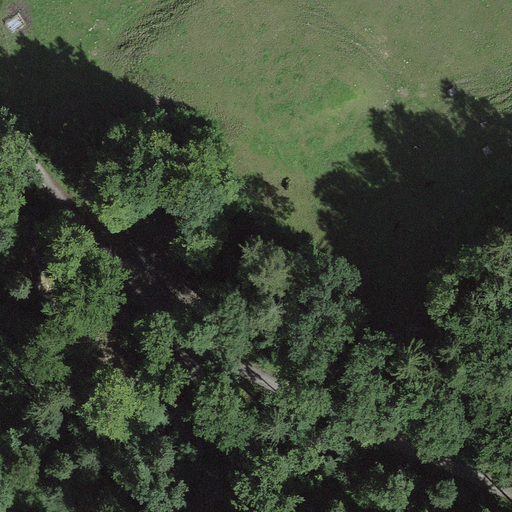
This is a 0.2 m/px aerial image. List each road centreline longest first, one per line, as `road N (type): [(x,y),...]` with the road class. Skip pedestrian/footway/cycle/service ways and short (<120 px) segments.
road 1 (track): [(511,487),(197,350),(152,316),(0,120)]
road 2 (track): [(197,350),(212,409),(277,511)]
